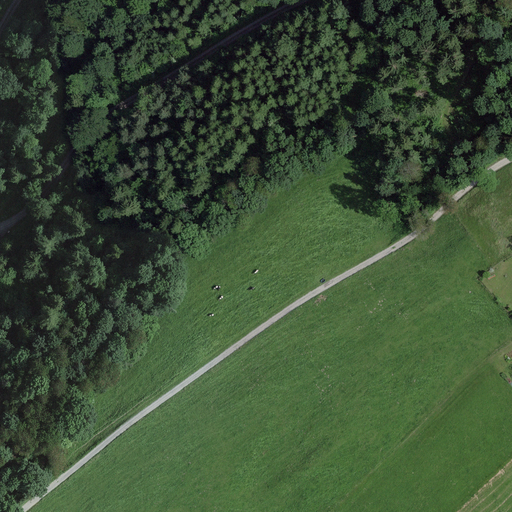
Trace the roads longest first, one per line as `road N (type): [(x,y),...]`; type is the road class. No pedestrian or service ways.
road 1 (track): [(511,160),(426,227),(294,303),(23,511)]
road 2 (track): [(0,233),(58,175),(92,123),(307,0)]
road 3 (track): [(511,347),(473,372),(330,511)]
road 4 (track): [(92,51),(31,179),(0,214)]
